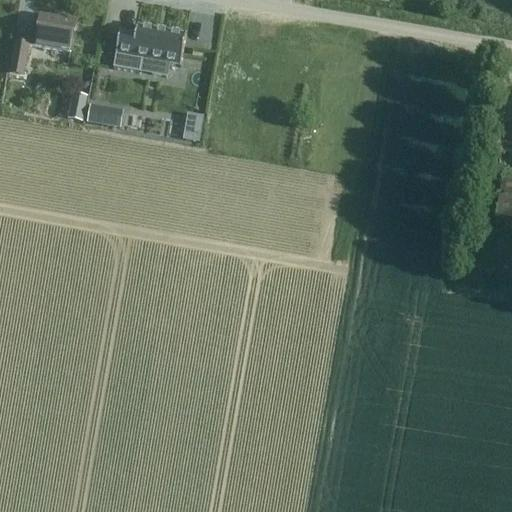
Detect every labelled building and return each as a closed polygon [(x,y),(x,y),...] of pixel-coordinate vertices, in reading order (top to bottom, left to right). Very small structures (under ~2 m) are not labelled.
[(40,19),(35,51),(72,57),(77,25),(40,19)] [(120,36),(113,69),(138,74),(140,61),(165,65),(169,66),(179,68),(184,38),(138,29),(136,37),(135,37),(120,35),(120,36)] [(14,46),(8,78),(26,81),(27,75),(23,74),(28,48),(14,46)] [(71,95),(69,108),(84,111),(86,98),(71,95)] [(89,108),(86,125),(104,128),(107,111),(89,108)] [(186,116),(181,142),(198,145),(203,119),(186,116)] [(511,174),(503,173),(494,224),(511,227),(511,174)]
